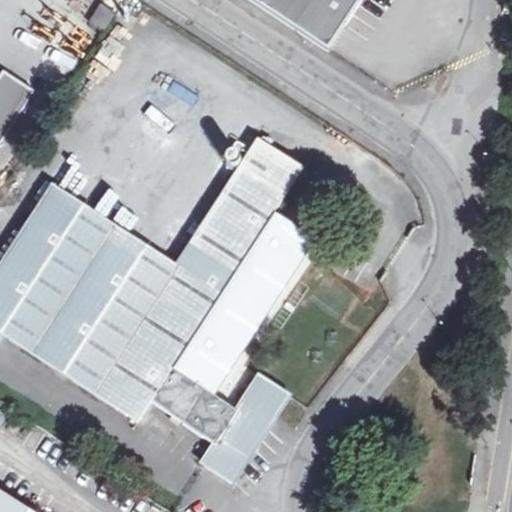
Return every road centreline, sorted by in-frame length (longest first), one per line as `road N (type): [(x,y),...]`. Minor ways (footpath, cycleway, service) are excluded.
road 1 (unclassified): [(288,511),(288,471),(319,426),(431,307),(455,260),(458,209),(443,166),(402,126),(202,0)]
road 2 (unknown): [(443,166),(465,122),(479,0)]
